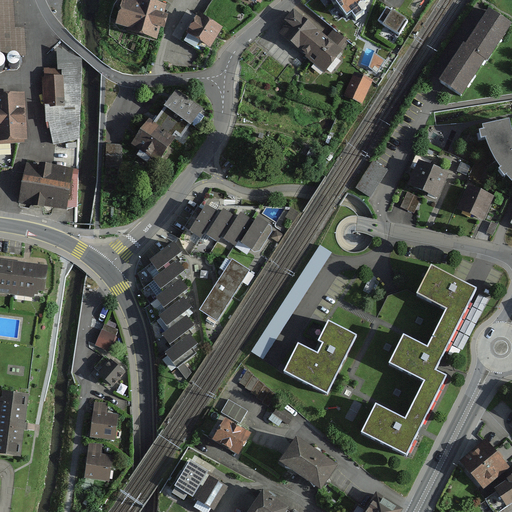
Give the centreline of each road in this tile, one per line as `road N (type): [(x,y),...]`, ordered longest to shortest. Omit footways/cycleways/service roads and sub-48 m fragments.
road 1 (tertiary): [(147,511),(141,354),(112,271)]
road 2 (residential): [(112,271),(217,138),(224,80)]
road 3 (residential): [(112,271),(89,311),(83,366),(86,382),(128,407)]
road 4 (residential): [(156,81),(105,71),(54,25),(41,0)]
road 5 (residential): [(429,105),(382,202),(384,232)]
road 6 (residential): [(319,511),(202,444)]
road 7 (primary): [(474,394),(416,511)]
road 8 (track): [(66,511),(86,382)]
road 9 (residential): [(511,261),(384,232)]
road 10 (tertiary): [(112,271),(63,240),(0,225)]
